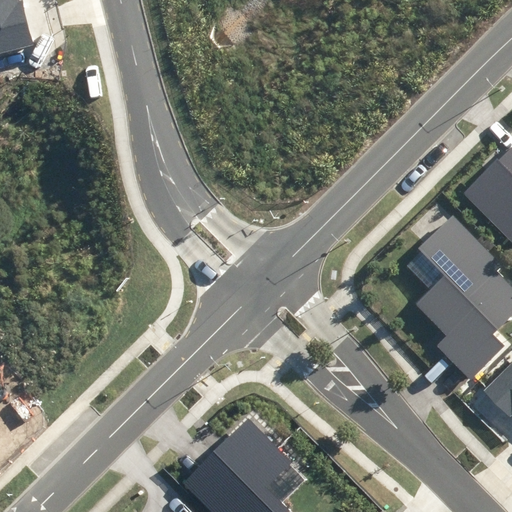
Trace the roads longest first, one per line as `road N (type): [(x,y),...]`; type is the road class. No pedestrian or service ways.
road 1 (residential): [(511,40),(264,286)]
road 2 (residential): [(264,286),(175,198),(119,0)]
road 3 (residential): [(264,286),(35,511)]
road 4 (residential): [(483,511),(264,286)]
